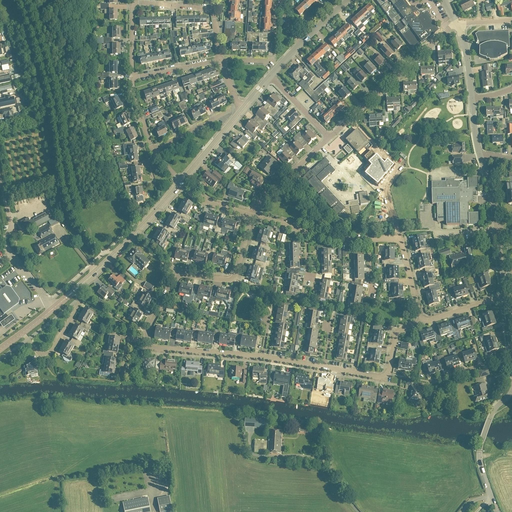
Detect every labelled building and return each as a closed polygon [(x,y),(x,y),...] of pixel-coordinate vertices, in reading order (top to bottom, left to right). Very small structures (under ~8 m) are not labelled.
[(394,6),(402,0),(388,0),(380,6),(385,13),(394,6)] [(391,21),(400,14),(408,8),(402,0),(394,6),(385,13),(391,21)] [(474,6),(471,0),(465,0),(459,3),(463,11),(474,6)] [(304,12),(309,7),(304,2),(302,5),(300,2),(298,4),(300,6),(304,12)] [(371,12),(373,10),(374,10),(376,8),(373,5),(371,7),(369,5),(365,9),(369,14),(371,17),(372,18),(374,16),(371,12)] [(304,12),(300,6),(295,11),(300,16),(304,12)] [(110,20),(117,20),(117,10),(109,10),(109,7),(97,7),(97,9),(100,9),(100,10),(108,10),(108,14),(110,14),(110,20)] [(411,9),(409,9),(408,8),(400,14),(391,21),(395,26),(398,24),(414,13),(411,9)] [(365,9),(360,13),(364,18),(367,21),(371,17),(369,14),(365,9)] [(399,31),(421,15),(416,12),(414,13),(398,24),(397,26),(398,28),(398,29),(399,31)] [(236,22),(240,22),(241,14),(231,13),(229,13),(228,15),(230,15),(230,19),(236,19),(236,22)] [(362,25),(367,21),(364,18),(360,13),(356,17),(362,25)] [(399,31),(407,41),(433,22),(426,13),(421,15),(399,31)] [(209,24),(209,19),(206,20),(206,17),(200,17),(200,24),(200,26),(203,26),(203,24),(206,23),(206,24),(209,24)] [(364,26),(362,25),(356,17),(351,21),(358,30),(360,30),(364,26)] [(430,38),(439,30),(433,22),(407,41),(414,51),(422,43),(421,43),(430,37),(430,38)] [(354,32),(347,25),(343,29),(349,35),(348,35),(350,37),(350,38),(352,36),(351,34),(354,32)] [(120,39),(120,28),(113,28),(113,34),(110,34),(110,38),(103,38),(103,42),(112,42),(112,39),(120,39)] [(349,35),(343,29),(338,33),(345,41),(350,37),(348,35),(349,35)] [(509,30),(478,32),(475,34),(480,47),(479,47),(479,56),(480,57),(481,57),(483,58),(485,58),(486,59),(488,60),(489,60),(489,61),(492,61),(493,61),(495,60),(496,60),(498,60),(498,59),(499,59),(501,58),(503,57),(505,56),(506,55),(507,55),(506,49),(508,49),(507,48),(509,47),(509,30)] [(345,41),(338,33),(334,37),(341,45),(345,41)] [(366,41),(372,35),(370,33),(365,37),(363,34),(361,36),(366,41)] [(384,40),(381,37),(377,33),(375,35),(382,42),(384,40)] [(253,37),(259,37),(259,34),(250,34),(250,42),(253,42),(253,37)] [(269,51),(269,42),(265,42),(265,44),(262,44),(262,39),(263,39),(263,38),(267,38),(267,34),(259,34),(259,37),(259,39),(259,44),(259,51),(265,51),(269,51)] [(341,45),(334,37),(329,41),(333,46),(336,44),(339,47),(341,45)] [(239,43),(239,39),(236,39),(236,43),(230,43),(230,47),(232,47),(232,50),(239,51),(239,43)] [(391,46),(398,53),(404,47),(397,41),(391,46)] [(107,49),(110,49),(110,55),(120,55),(120,45),(112,45),(112,42),(103,42),(103,45),(107,45),(107,49)] [(210,50),(210,47),(212,47),(211,43),(209,44),(206,45),(205,42),(203,43),(203,45),(205,52),(210,50)] [(330,49),(325,44),(321,48),(328,57),(331,55),(327,52),(330,49)] [(394,54),(389,48),(386,45),(381,50),(388,58),(394,54)] [(326,59),(328,57),(321,48),(316,53),(321,58),(323,55),(326,59)] [(321,58),(316,53),(312,57),(318,64),(320,62),(318,60),(321,58)] [(340,57),(344,61),(350,55),(348,53),(344,57),(342,54),(340,57)] [(385,62),(378,54),(372,59),(379,66),(385,62)] [(147,63),(146,55),(138,57),(139,62),(141,62),(141,65),(147,63)] [(344,61),(340,57),(339,56),(336,59),(341,64),(344,61)] [(329,76),(326,73),(324,70),(318,64),(312,57),(307,61),(312,66),(314,64),(319,69),(315,73),(320,79),(322,77),(324,80),(329,76)] [(376,70),(370,63),(368,61),(363,65),(371,74),(376,70)] [(100,73),(100,76),(109,76),(109,73),(117,73),(117,63),(110,63),(110,69),(108,69),(108,73),(100,73)] [(492,86),(490,72),(492,71),(491,67),(491,66),(492,66),(492,64),(484,65),(485,72),(482,72),(484,90),(489,90),(488,87),(492,86)] [(306,73),(297,65),(293,69),(300,76),(301,78),(306,73)] [(219,75),(217,71),(215,72),(214,69),(207,71),(210,79),(217,77),(216,76),(219,75)] [(293,69),(288,74),(295,81),(300,76),(293,69)] [(362,83),(362,82),(367,78),(362,71),(359,69),(353,74),(362,83)] [(210,79),(207,71),(201,73),(203,81),(210,79)] [(203,81),(201,73),(194,75),(197,83),(203,81)] [(338,78),(334,73),(329,78),(333,83),(338,78)] [(458,75),(456,76),(456,73),(449,74),(449,77),(447,77),(448,85),(459,84),(458,75)] [(8,74),(0,75),(0,83),(10,82),(8,74)] [(190,85),(197,83),(194,75),(188,78),(190,85)] [(117,89),(117,79),(109,79),(109,76),(100,76),(100,79),(107,79),(107,83),(110,83),(110,89),(117,89)] [(190,85),(188,78),(181,80),(184,88),(188,86),(189,91),(192,90),(191,87),(190,85)] [(358,86),(352,79),(351,80),(349,78),(346,80),(348,82),(347,83),(354,90),(358,86)] [(303,89),(307,85),(308,84),(306,82),(303,80),(299,84),(303,89)] [(179,89),(177,81),(170,84),(172,91),(179,89)] [(172,91),(170,84),(163,86),(166,94),(172,91)] [(225,84),(212,90),(213,92),(221,89),(222,90),(227,88),(225,84)] [(349,94),(344,88),(341,85),(338,88),(341,91),(339,93),(344,99),(349,94)] [(166,94),(163,86),(157,88),(160,96),(161,100),(167,98),(166,94)] [(160,96),(157,88),(150,90),(153,98),(154,101),(157,100),(156,97),(160,96)] [(153,98),(150,90),(144,92),(145,96),(143,97),(145,101),(153,98)] [(286,101),(280,96),(278,98),(273,94),(270,98),(277,105),(279,103),(284,105),(286,101)] [(4,99),(0,100),(0,107),(15,105),(13,97),(10,98),(9,96),(4,97),(4,99)] [(226,102),(223,96),(216,99),(220,106),(223,104),(224,105),(226,104),(226,103),(226,102)] [(105,104),(110,102),(114,111),(123,107),(119,97),(111,101),(109,98),(104,101),(105,104)] [(220,106),(216,99),(214,101),(212,97),(209,98),(211,102),(210,103),(212,107),(211,107),(212,109),(213,109),(220,106)] [(269,109),(276,114),(277,112),(278,111),(275,107),(277,105),(270,98),(266,102),(271,106),(269,109)] [(345,107),(340,102),(338,104),(333,99),(331,101),(332,103),(340,111),(345,107)] [(195,105),(197,109),(200,116),(206,113),(201,103),(195,105)] [(340,111),(332,103),(330,105),(333,108),(331,110),(335,115),(340,111)] [(200,116),(197,109),(195,106),(193,107),(195,110),(193,111),(192,109),(190,110),(191,112),(190,112),(194,119),(200,116)] [(262,107),(259,111),(267,117),(269,115),(273,117),(276,114),(269,109),(267,111),(262,107)] [(13,108),(1,111),(2,115),(4,115),(5,118),(14,116),(13,108)] [(500,109),(499,108),(493,108),(493,119),(496,119),(496,115),(500,115),(504,115),(503,109),(500,109)] [(289,120),(296,113),(293,109),(288,113),(286,111),(280,117),(283,120),(287,118),(289,120)] [(331,119),(335,115),(331,110),(329,112),(325,109),(323,111),(331,119)] [(267,117),(259,111),(256,115),(260,119),(258,121),(265,127),(268,124),(265,120),(267,117)] [(331,119),(323,111),(321,112),(323,114),(320,116),(326,123),(331,119)] [(295,121),(300,117),(296,113),(289,120),(291,122),(288,126),(291,129),(298,123),(295,121)] [(115,130),(113,131),(115,134),(124,130),(123,127),(131,123),(127,114),(120,117),(122,123),(120,124),(122,127),(115,130)] [(188,122),(187,120),(186,120),(184,116),(183,117),(182,114),(176,117),(177,120),(181,126),(187,123),(187,122),(188,122)] [(376,115),(369,116),(369,118),(364,118),(364,123),(369,123),(369,127),(376,126),(376,122),(376,115)] [(181,126),(177,120),(175,121),(174,118),(171,119),(172,122),(171,123),(174,130),(175,129),(175,130),(178,129),(177,128),(181,126)] [(265,127),(258,121),(256,124),(252,120),(248,124),(256,130),(258,128),(262,130),(265,127)] [(165,130),(167,129),(166,126),(167,125),(165,121),(164,122),(158,125),(160,129),(156,131),(159,138),(167,133),(165,130)] [(254,132),(256,130),(248,124),(245,128),(249,131),(248,132),(246,131),(244,133),(249,137),(251,138),(252,137),(254,140),(257,136),(254,132)] [(316,137),(312,133),(314,131),(308,124),(305,127),(307,132),(305,134),(312,141),(316,137)] [(502,136),(497,136),(497,135),(494,135),(494,128),(497,128),(497,125),(494,125),(487,125),(487,135),(492,135),(492,137),(493,143),(500,143),(500,144),(505,144),(504,139),(502,140),(502,136)] [(138,138),(134,129),(126,132),(124,130),(115,134),(116,136),(118,136),(125,133),(126,137),(128,136),(131,141),(138,138)] [(372,146),(357,130),(353,134),(352,133),(351,133),(350,134),(345,139),(358,153),(365,147),(365,148),(368,151),(372,146)] [(300,132),(296,136),(302,142),(304,140),(308,145),(312,141),(305,134),(303,136),(300,132)] [(243,149),(249,141),(243,136),(241,139),(237,136),(235,139),(235,140),(231,144),(236,148),(239,145),(243,149)] [(302,142),(296,136),(293,138),(295,143),(293,145),(300,152),(304,149),(300,144),(302,142)] [(465,153),(464,143),(459,143),(459,145),(452,145),(452,152),(460,152),(460,153),(465,153)] [(300,152),(293,145),(291,147),(287,144),(284,147),(290,153),(292,151),(296,156),(300,152)] [(137,154),(136,147),(130,148),(129,146),(125,146),(126,149),(127,149),(127,150),(124,150),(125,156),(128,156),(130,155),(137,154)] [(290,153),(284,147),(281,149),(284,153),(283,154),(282,153),(279,156),(280,157),(279,158),(286,165),(292,159),(288,155),(290,153)] [(372,151),(364,158),(372,166),(366,174),(371,179),(371,178),(372,179),(371,181),(378,187),(395,166),(388,160),(384,165),(372,151)] [(344,160),(350,167),(359,159),(352,152),(344,160)] [(137,154),(130,155),(128,156),(128,159),(130,159),(131,162),(138,161),(137,154)] [(229,167),(225,164),(229,160),(233,163),(235,159),(229,154),(227,157),(222,154),(219,158),(215,164),(225,172),(229,167)] [(463,163),(462,155),(452,156),(453,164),(463,163)] [(275,167),(272,165),(275,162),(268,157),(259,167),(269,175),(275,167)] [(349,205),(344,206),(321,182),(331,173),(332,174),(335,171),(328,164),(330,163),(325,158),(302,180),(306,184),(308,182),(318,194),(319,193),(321,195),(320,196),(331,207),(332,207),(334,209),(333,209),(338,215),(336,217),(341,223),(347,217),(349,216),(352,215),(360,214),(358,204),(360,204),(361,205),(369,204),(367,192),(359,194),(359,195),(357,195),(357,201),(349,202),(349,205)] [(140,174),(141,174),(141,171),(140,171),(139,167),(129,168),(130,176),(140,175),(140,174)] [(220,182),(223,178),(215,171),(212,175),(208,171),(202,179),(205,182),(206,181),(213,187),(218,181),(220,182)] [(263,182),(259,180),(260,178),(261,179),(262,177),(253,171),(249,177),(253,179),(250,184),(259,189),(263,182)] [(140,175),(130,176),(130,180),(133,179),(134,183),(138,182),(138,183),(141,183),(141,182),(140,175)] [(469,213),(469,203),(473,203),(473,197),(478,196),(477,177),(468,177),(468,181),(463,181),(461,183),(460,181),(454,181),(454,179),(445,179),(445,182),(432,182),(432,189),(432,204),(437,204),(437,214),(435,214),(435,218),(437,218),(437,222),(446,221),(446,225),(460,225),(464,225),(464,227),(467,227),(467,225),(478,224),(478,213),(469,213)] [(241,200),(244,192),(233,187),(234,185),(230,183),(227,190),(230,192),(228,196),(233,197),(234,197),(241,200)] [(143,196),(142,188),(135,189),(132,190),(133,193),(136,192),(136,197),(140,196),(140,197),(143,197),(143,196)] [(190,210),(193,204),(188,201),(184,199),(181,205),(190,210)] [(188,213),(190,210),(181,205),(178,210),(184,214),(182,216),(186,219),(189,220),(191,217),(187,215),(188,213)] [(366,206),(366,212),(363,212),(364,224),(372,224),(372,206),(366,206)] [(31,225),(33,228),(50,220),(51,219),(47,212),(30,221),(28,218),(20,222),(24,229),(31,225)] [(189,220),(186,219),(182,216),(179,215),(178,217),(172,214),(169,219),(177,224),(179,221),(181,222),(181,223),(182,224),(184,224),(185,223),(186,222),(187,223),(188,222),(189,223),(190,221),(189,220)] [(205,219),(202,218),(199,228),(202,228),(204,224),(210,226),(212,216),(206,214),(205,219)] [(51,219),(50,220),(53,225),(59,221),(57,216),(51,219)] [(217,234),(220,223),(217,222),(219,218),(212,216),(210,226),(213,227),(212,229),(215,230),(214,232),(215,232),(214,233),(217,234)] [(177,224),(169,219),(165,225),(169,227),(168,229),(173,233),(180,237),(181,234),(174,229),(177,224)] [(228,231),(230,221),(224,219),(223,224),(220,223),(217,234),(218,234),(220,235),(220,233),(221,231),(224,232),(225,230),(228,231)] [(232,237),(235,238),(238,228),(235,227),(236,223),(230,221),(228,231),(233,232),(232,237)] [(53,232),(49,225),(38,231),(41,238),(42,239),(43,238),(53,232)] [(269,239),(272,229),(267,227),(266,231),(260,229),(258,235),(268,238),(269,239)] [(173,233),(168,229),(167,229),(166,231),(159,228),(156,233),(165,238),(168,233),(172,236),(173,233)] [(166,246),(162,244),(165,238),(156,233),(153,239),(157,241),(155,244),(164,249),(166,246)] [(425,239),(425,236),(427,236),(426,233),(416,235),(417,238),(412,239),(414,245),(424,243),(423,240),(425,239)] [(39,255),(59,244),(56,238),(54,234),(39,242),(40,243),(34,247),(39,255)] [(268,238),(258,235),(256,241),(261,243),(260,246),(270,248),(270,245),(266,244),(268,238)] [(299,248),(299,245),(300,245),(300,242),(293,240),(293,245),(289,245),(289,251),(299,251),(301,251),(301,248),(299,248)] [(426,246),(424,246),(424,243),(414,245),(415,252),(420,250),(421,253),(432,251),(431,247),(427,248),(426,246)] [(176,244),(173,253),(176,254),(175,259),(181,260),(183,251),(180,250),(181,247),(178,247),(179,245),(176,244)] [(199,263),(202,253),(196,251),(197,247),(194,246),(193,249),(192,256),(194,257),(193,261),(199,263)] [(267,251),(269,251),(269,250),(270,248),(260,246),(259,248),(255,247),(253,253),(263,256),(264,253),(266,254),(267,251)] [(331,250),(326,250),(322,250),(322,246),(319,246),(319,250),(319,253),(322,253),(322,256),(331,256),(333,256),(334,256),(334,254),(333,254),(331,254),(331,250)] [(191,258),(192,256),(193,249),(190,248),(190,249),(185,247),(185,248),(184,248),(183,251),(181,260),(187,262),(188,258),(191,258)] [(213,248),(212,251),(210,258),(213,259),(212,263),(218,265),(221,255),(215,254),(216,249),(213,248)] [(473,262),(470,248),(464,250),(465,253),(449,256),(452,268),(468,264),(473,262)] [(150,262),(136,249),(127,259),(133,264),(134,263),(143,270),(150,262)] [(439,252),(440,257),(450,254),(449,249),(439,252)] [(205,254),(202,253),(199,263),(205,264),(206,260),(210,261),(210,258),(212,251),(209,250),(208,252),(206,251),(205,254)] [(228,263),(231,254),(228,253),(222,251),(221,255),(218,265),(224,267),(225,262),(228,263)] [(431,260),(430,254),(431,254),(431,253),(433,253),(432,251),(421,253),(421,256),(417,257),(418,263),(428,261),(431,260)] [(264,260),(262,259),(263,256),(253,253),(251,259),(256,261),(255,263),(265,266),(265,263),(263,262),(264,260)] [(363,260),(363,256),(359,256),(359,254),(353,254),(353,258),(354,258),(354,262),(364,262),(366,262),(366,260),(363,260)] [(390,261),(395,261),(394,255),(384,255),(385,261),(380,261),(380,264),(384,264),(390,264),(390,261)] [(420,269),(427,268),(427,271),(435,269),(434,266),(430,267),(428,261),(418,263),(420,269)] [(260,271),(261,268),(264,269),(265,266),(255,263),(254,266),(250,265),(248,271),(258,274),(259,271),(260,271)] [(287,265),(290,265),(290,269),(290,272),(296,273),(297,269),(302,269),(302,266),(299,266),(299,263),(290,263),(287,263),(287,265)] [(399,273),(399,267),(391,267),(391,264),(390,264),(384,264),(384,268),(389,268),(389,274),(399,273)] [(331,274),(331,268),(322,269),(322,268),(320,268),(320,271),(322,271),(322,275),(325,274),(324,278),(330,279),(331,274)] [(435,269),(427,271),(428,274),(421,275),(423,281),(433,279),(431,273),(436,272),(435,269)] [(261,278),(257,277),(258,274),(248,271),(246,277),(251,279),(250,281),(260,284),(261,278)] [(295,276),(296,273),(290,272),(287,271),(286,277),(288,277),(288,281),(297,283),(299,283),(300,281),(297,280),(298,276),(295,276)] [(399,280),(399,273),(389,274),(386,274),(386,280),(384,280),(382,281),(382,283),(384,283),(388,283),(392,283),(392,280),(399,280)] [(490,279),(488,273),(481,276),(480,273),(473,275),(474,278),(478,277),(480,282),(490,279)] [(366,280),(366,278),(364,278),(364,274),(355,274),(355,280),(354,282),(352,282),(352,283),(361,284),(361,280),(364,280),(366,280)] [(122,285),(125,281),(123,279),(121,281),(117,277),(116,278),(113,275),(108,280),(116,287),(115,288),(118,291),(121,287),(120,286),(121,284),(122,285)] [(468,295),(466,288),(469,287),(469,286),(466,277),(463,278),(465,286),(459,287),(462,297),(468,295)] [(330,282),(330,279),(324,278),(324,281),(321,281),(321,280),(319,280),(318,282),(321,283),(320,286),(329,288),(332,288),(333,286),(330,286),(330,282)] [(424,288),(431,286),(432,289),(439,287),(438,284),(434,285),(433,279),(423,281),(424,288)] [(492,285),(490,279),(480,282),(478,283),(480,291),(484,290),(484,288),(492,285)] [(143,287),(151,292),(154,287),(146,282),(143,287)] [(179,293),(185,295),(188,285),(182,283),(179,293)] [(363,288),(360,287),(361,284),(352,283),(351,283),(351,286),(353,287),(353,292),(362,294),(364,294),(364,292),(362,292),(363,288)] [(403,285),(396,286),(396,283),(392,283),(388,283),(388,286),(389,286),(389,292),(393,292),(403,292),(403,285)] [(188,285),(185,295),(188,296),(191,297),(190,301),(193,302),(193,299),(195,292),(192,291),(194,287),(188,285)] [(451,293),(454,292),(456,299),(462,297),(459,287),(456,288),(455,287),(455,286),(454,285),(453,285),(452,285),(449,286),(451,293)] [(19,299),(10,287),(6,287),(2,289),(0,286),(0,317),(18,304),(19,299)] [(197,300),(197,298),(203,300),(203,299),(204,297),(206,287),(200,286),(199,290),(196,289),(195,292),(193,299),(197,300)] [(329,288),(320,286),(317,286),(317,288),(320,289),(319,292),(328,294),(329,288)] [(110,298),(114,293),(108,288),(106,290),(102,287),(98,293),(104,299),(107,295),(110,298)] [(206,287),(204,297),(203,299),(207,300),(207,301),(209,302),(208,303),(209,303),(209,306),(211,307),(211,304),(212,301),(214,294),(211,294),(212,289),(206,287)] [(295,292),(296,289),(287,287),(286,293),(292,294),(297,295),(298,293),(295,292)] [(437,297),(436,291),(440,290),(439,287),(432,289),(433,292),(426,293),(427,299),(437,297)] [(144,293),(140,298),(149,303),(152,298),(148,296),(150,293),(141,288),(140,291),(144,293)] [(225,290),(219,288),(218,293),(215,292),(214,294),(212,301),(215,302),(216,300),(222,302),(222,299),(225,290)] [(231,304),(233,297),(230,296),(231,292),(225,290),(222,299),(224,300),(227,304),(227,306),(230,306),(229,308),(233,309),(233,304),(231,304)] [(328,294),(319,292),(317,292),(316,294),(318,295),(318,298),(327,300),(329,300),(330,298),(327,297),(328,294)] [(363,298),(361,297),(362,294),(353,292),(350,292),(350,294),(352,295),(351,298),(361,300),(363,300),(363,298)] [(396,298),(403,298),(403,292),(393,292),(393,296),(391,296),(391,298),(389,298),(389,301),(396,301),(396,298)] [(429,306),(438,303),(437,297),(427,299),(429,306)] [(133,301),(132,304),(140,309),(142,307),(146,309),(149,303),(140,298),(137,304),(133,301)] [(360,303),(361,300),(351,298),(350,304),(360,306),(362,306),(362,304),(360,303)] [(287,313),(288,307),(291,308),(292,304),(282,303),(281,306),(279,306),(276,305),(276,307),(278,308),(278,311),(287,313)] [(143,314),(139,312),(140,309),(132,304),(130,307),(134,309),(131,314),(140,320),(143,314)] [(310,313),(309,317),(318,319),(320,319),(321,317),(318,317),(319,313),(317,312),(317,309),(309,307),(308,313),(310,313)] [(99,314),(92,310),(91,312),(85,309),(81,314),(90,319),(93,314),(97,317),(99,314)] [(482,322),(484,321),(494,318),(492,312),(483,315),(483,317),(481,318),(482,322)] [(87,325),(90,319),(81,314),(78,320),(84,323),(83,326),(89,330),(91,327),(87,325)] [(137,325),(140,320),(131,314),(128,320),(124,317),(122,320),(131,325),(132,323),(137,325)] [(355,315),(347,314),(346,317),(339,316),(339,319),(341,319),(340,323),(350,324),(352,325),(353,319),(354,319),(355,315)] [(10,315),(0,323),(0,325),(2,329),(14,320),(10,315)] [(276,320),(275,323),(287,325),(288,323),(285,323),(286,319),(276,317),(274,317),(274,319),(276,320)] [(469,324),(467,317),(461,319),(464,328),(467,327),(468,330),(471,329),(471,331),(474,330),(473,325),(472,323),(469,324)] [(489,326),(496,324),(494,318),(484,321),(482,322),(484,328),(482,328),(483,331),(490,329),(489,326)] [(454,329),(458,340),(458,339),(458,338),(459,339),(461,339),(461,338),(461,337),(460,335),(461,329),(464,328),(461,319),(455,321),(457,328),(454,329)] [(452,330),(449,323),(443,325),(446,334),(447,337),(453,335),(454,337),(455,340),(458,340),(454,329),(452,330)] [(176,340),(183,342),(185,332),(178,330),(179,325),(175,324),(175,329),(174,336),(177,336),(176,340)] [(89,330),(83,326),(81,328),(75,325),(72,330),(81,335),(82,332),(85,334),(86,332),(88,333),(89,330)] [(383,339),(384,333),(380,332),(381,327),(373,325),(372,332),(374,332),(373,337),(373,338),(383,339)] [(440,333),(437,334),(439,341),(442,340),(441,336),(446,334),(443,325),(437,327),(440,333)] [(161,326),(157,326),(154,339),(162,340),(164,330),(160,329),(161,326)] [(171,331),(164,330),(162,340),(169,341),(170,337),(173,338),(174,336),(175,329),(171,328),(171,331)] [(195,338),(196,329),(193,328),(192,333),(185,332),(183,342),(191,343),(191,339),(195,339),(195,338)] [(205,344),(206,333),(199,332),(200,329),(196,329),(195,338),(198,338),(197,342),(205,344)] [(429,340),(434,338),(436,342),(439,341),(437,334),(434,335),(432,329),(426,330),(429,340)] [(78,341),(81,335),(72,330),(69,336),(75,339),(73,342),(80,346),(82,343),(78,341)] [(207,333),(206,333),(205,344),(212,345),(213,341),(216,341),(216,340),(218,331),(218,330),(215,330),(214,332),(214,335),(207,333)] [(240,330),(239,334),(238,342),(241,342),(240,346),(248,347),(249,337),(242,336),(243,331),(240,330)] [(424,346),(423,342),(429,340),(426,330),(420,332),(422,339),(419,340),(421,347),(424,346)] [(218,331),(216,340),(219,340),(219,344),(226,346),(228,335),(221,334),(221,331),(218,331)] [(119,346),(120,338),(116,338),(117,335),(108,333),(107,337),(110,337),(108,344),(119,346)] [(238,342),(239,334),(229,333),(228,335),(226,346),(234,347),(235,343),(238,343),(238,342)] [(349,342),(350,336),(348,336),(338,334),(338,337),(340,337),(339,341),(349,342)] [(256,345),(259,345),(261,336),(257,336),(256,339),(249,337),(248,347),(255,349),(256,345)] [(488,339),(487,336),(480,338),(481,342),(486,340),(487,346),(497,343),(495,337),(488,339)] [(383,339),(373,338),(373,337),(372,337),(371,343),(368,343),(367,346),(375,347),(375,344),(382,346),(383,339)] [(71,351),(74,346),(78,349),(80,346),(73,342),(72,344),(66,341),(62,346),(71,351)] [(286,347),(283,347),(284,343),(275,341),(272,341),(272,343),(274,344),(273,348),(286,350),(286,347)] [(499,349),(497,343),(487,346),(489,352),(485,353),(486,356),(493,354),(492,351),(499,349)] [(104,351),(104,354),(113,356),(113,353),(117,353),(119,346),(108,344),(107,351),(104,351)] [(477,359),(475,352),(478,352),(475,344),(472,346),(473,348),(471,349),(471,351),(468,352),(471,361),(477,359)] [(69,355),(71,351),(62,346),(59,352),(65,355),(64,358),(64,359),(65,360),(65,361),(66,361),(67,361),(68,361),(69,361),(70,362),(72,359),(71,356),(69,355)] [(375,347),(367,346),(366,351),(371,353),(370,356),(380,358),(381,351),(374,350),(375,347)] [(314,353),(315,349),(306,347),(305,353),(307,354),(310,354),(314,355),(316,355),(317,353),(314,353)] [(461,349),(458,350),(460,357),(463,356),(465,363),(471,361),(468,352),(462,354),(461,349)] [(453,353),(454,357),(450,358),(453,367),(459,365),(457,358),(460,357),(458,350),(455,351),(455,353),(453,353)] [(347,354),(337,353),(335,352),(335,355),(337,355),(336,359),(346,360),(347,354)] [(112,359),(113,356),(104,354),(103,358),(104,358),(102,365),(105,365),(115,367),(116,360),(112,359)] [(443,355),(440,356),(442,363),(445,362),(447,369),(453,367),(450,358),(444,360),(443,355)] [(380,358),(370,356),(370,359),(365,359),(364,364),(368,365),(368,367),(373,368),(374,363),(379,364),(380,358)] [(442,363),(440,356),(435,358),(435,359),(436,362),(433,363),(436,373),(442,371),(439,364),(442,363)] [(154,370),(155,359),(144,358),(144,369),(154,370)] [(406,361),(404,370),(410,372),(411,365),(415,365),(417,359),(413,358),(412,359),(412,362),(406,361)] [(35,360),(24,367),(26,376),(38,373),(35,360)] [(176,370),(177,361),(166,360),(165,363),(161,363),(160,369),(165,370),(169,371),(169,369),(176,370)] [(430,375),(436,373),(433,363),(427,365),(425,361),(422,362),(425,369),(427,368),(430,375)] [(201,374),(202,366),(198,366),(199,363),(187,362),(186,371),(188,371),(198,372),(197,374),(201,374)] [(223,378),(224,369),(220,368),(220,365),(209,364),(207,378),(208,378),(208,374),(219,375),(219,377),(223,378)] [(99,375),(109,377),(110,374),(114,374),(115,367),(105,365),(104,371),(100,370),(99,375)] [(245,382),(246,371),(242,370),(242,368),(230,367),(230,377),(241,378),(241,382),(245,382)] [(266,384),(267,373),(264,373),(264,369),(253,368),(253,377),(259,378),(259,383),(266,384)] [(287,392),(290,375),(287,375),(287,374),(283,373),(283,374),(275,373),(274,379),(274,381),(281,382),(281,384),(285,384),(284,392),(287,392)] [(312,383),(308,382),(309,378),(302,377),(302,375),(297,374),(295,384),(304,385),(303,388),(311,389),(312,383)] [(332,392),(333,385),(330,384),(331,380),(319,378),(317,386),(317,389),(322,390),(323,387),(326,388),(325,391),(332,392)] [(351,389),(352,384),(340,382),(340,384),(337,383),(335,393),(339,394),(339,390),(344,391),(344,395),(349,395),(350,389),(351,389)] [(488,393),(485,383),(473,386),(476,396),(474,397),(475,402),(489,398),(488,393)] [(378,390),(374,389),(374,388),(362,386),(361,390),(360,389),(358,398),(364,399),(363,402),(368,403),(368,401),(374,402),(375,402),(378,390)] [(420,402),(423,389),(412,387),(409,400),(420,402)] [(391,403),(394,391),(389,390),(389,392),(383,391),(383,393),(379,392),(377,402),(381,403),(381,401),(391,403)] [(280,454),(282,431),(269,430),(268,453),(280,454)] [(267,449),(263,449),(264,441),(255,441),(254,452),(266,453),(267,449)] [(169,496),(166,497),(157,499),(160,511),(167,511),(172,511),(169,496)] [(150,511),(148,498),(123,503),(124,511),(150,511)]
